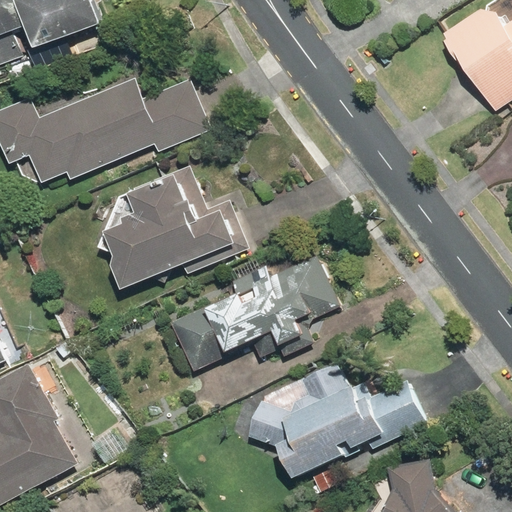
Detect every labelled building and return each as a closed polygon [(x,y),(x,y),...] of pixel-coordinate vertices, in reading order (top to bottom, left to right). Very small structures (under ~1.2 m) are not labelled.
[(0,0),(0,68),(30,57),(21,33),(38,26),(47,50),(111,25),(101,0),(0,0)] [(511,21),(507,13),(489,10),(452,32),(456,39),(452,41),(465,61),(469,59),(501,111),(511,104),(511,21)] [(164,152),(218,130),(197,79),(151,98),(143,79),(103,95),(101,89),(85,96),(87,102),(49,118),(41,98),(0,114),(0,121),(18,165),(38,157),(49,183),(75,173),(77,180),(161,145),(164,152)] [(194,274),(256,249),(237,200),(214,209),(196,166),(140,189),(142,193),(138,194),(146,212),(132,218),(134,224),(115,232),(125,256),(121,265),(131,289),(190,266),(194,274)] [(245,292),(179,323),(201,371),(284,333),(290,346),(296,343),(300,352),(320,343),(311,323),(346,307),(323,256),(279,276),(275,266),(241,282),(245,292)] [(0,366),(12,361),(0,333),(0,366)] [(297,449),(312,479),(405,433),(381,385),(361,395),(347,366),(317,381),(324,396),(296,409),(273,403),(258,436),(297,449)] [(0,405),(16,434),(0,443),(0,511),(5,511),(96,459),(42,367),(0,391),(0,405)] [(396,511),(473,511),(458,505),(447,491),(444,464),(403,465),(401,483),(388,483),(383,502),(401,504),(396,511)]
